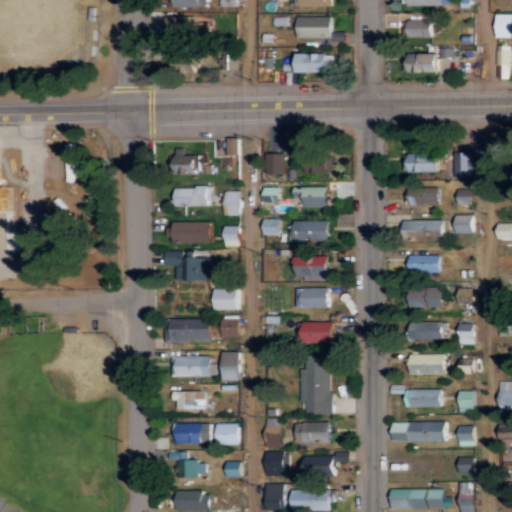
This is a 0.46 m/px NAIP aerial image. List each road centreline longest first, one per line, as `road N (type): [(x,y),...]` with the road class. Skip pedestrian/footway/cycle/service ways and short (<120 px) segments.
road 1 (secondary): [(511,101),(0,110)]
road 2 (residential): [(373,511),(366,0)]
road 3 (residential): [(138,511),(131,0)]
